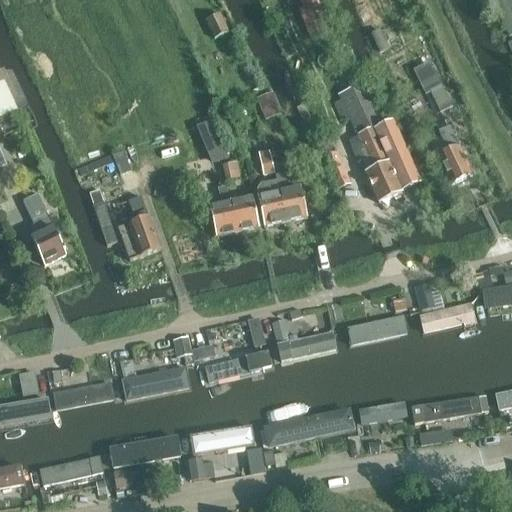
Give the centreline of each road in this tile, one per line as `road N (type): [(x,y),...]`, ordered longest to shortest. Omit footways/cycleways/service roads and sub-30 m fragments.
road 1 (residential): [(0,369),(511,258)]
road 2 (residential): [(140,511),(452,461)]
